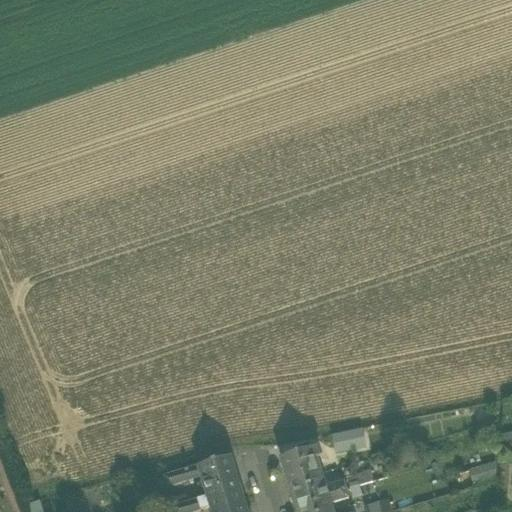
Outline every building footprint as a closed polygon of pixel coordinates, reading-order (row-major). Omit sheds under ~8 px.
[(357,432),(361,449),(365,447),(362,431),(357,432)] [(334,437),(337,454),(361,449),(357,432),(334,437)] [(511,432),(499,435),(499,443),(511,439),(511,432)] [(294,450),(295,455),(309,451),(308,446),(294,450)] [(319,448),(309,451),(295,455),(281,460),(289,485),(322,475),(317,460),(322,458),(319,448)] [(231,458),(198,468),(201,478),(208,498),(209,504),(242,494),(231,458)] [(497,463),(469,471),(474,488),(496,481),(497,463)] [(168,488),(201,478),(198,468),(165,478),(168,488)] [(364,475),(356,477),(358,483),(359,487),(374,483),(371,472),(364,474),(364,475)] [(322,476),(326,489),(332,487),(328,474),(322,476)] [(295,507),(328,497),(326,489),(322,476),(322,475),(289,485),(295,507)] [(348,479),(350,486),(358,483),(356,477),(348,479)] [(344,483),(332,487),(326,489),(328,497),(346,491),(344,483)] [(359,487),(358,483),(350,486),(353,498),(362,496),(359,487)] [(346,491),(328,497),(331,504),(349,499),(346,491)] [(247,511),(242,494),(209,504),(211,508),(211,511),(247,511)] [(164,503),(166,511),(174,508),(188,504),(186,496),(172,500),(164,503)] [(333,511),(331,504),(328,497),(295,507),(296,511),(333,511)] [(175,511),(197,511),(211,508),(209,504),(208,498),(188,504),(174,508),(175,511)] [(44,511),(40,501),(28,506),(30,511),(44,511)]
